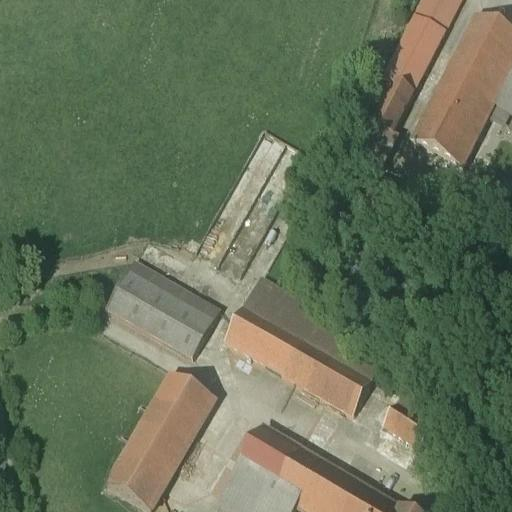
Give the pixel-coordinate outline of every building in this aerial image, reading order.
[(427,0),(394,66),(424,82),(464,0),(427,0)] [(511,118),(511,40),(476,22),(411,146),(464,174),(496,111),(511,119),(511,118)] [(394,89),(374,127),(394,137),(414,99),(394,89)] [(135,269),(108,315),(194,364),(220,318),(135,269)] [(258,292),(226,347),(355,420),(386,366),(258,292)] [(155,511),(216,407),(173,381),(108,493),(141,511),(155,511)] [(408,400),(387,434),(421,456),(442,421),(408,400)] [(349,511),(361,491),(264,435),(219,511),(349,511)] [(349,511),(395,511),(361,491),(349,511)]
